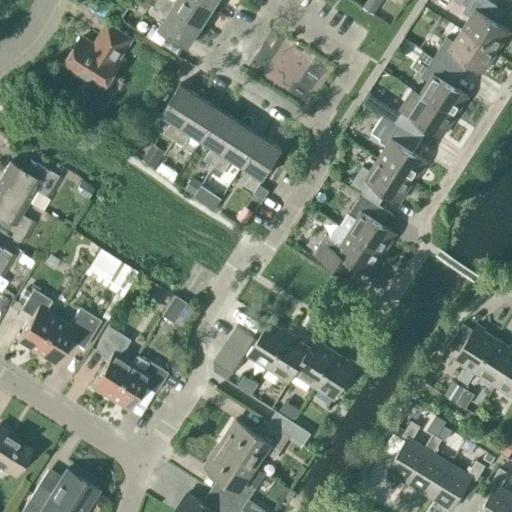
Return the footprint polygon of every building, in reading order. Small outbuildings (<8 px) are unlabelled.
[(155,0),(135,0),(134,2),(149,11),(155,0)] [(187,46),(200,25),(161,0),(156,0),(152,8),(165,17),(158,27),(187,46)] [(161,0),(200,25),(213,5),(205,0),(161,0)] [(462,29),(496,51),(509,30),(488,17),(496,5),(489,0),(469,0),(463,11),(470,16),(462,29)] [(116,59),(130,38),(108,24),(94,45),(81,36),(63,65),(102,90),(120,61),(116,59)] [(434,56),(454,70),(462,58),(483,71),(496,51),(462,29),(454,41),(446,36),(434,56)] [(420,93),(454,116),(467,95),(446,82),(454,70),(434,56),(421,76),(428,81),(420,93)] [(173,138),(200,96),(179,83),(161,112),(172,119),(163,132),(173,138)] [(371,107),(377,97),(368,92),(362,101),(371,107)] [(392,121),(412,134),(420,122),(441,136),(454,116),(420,93),(412,106),(404,101),(392,121)] [(202,138),(220,109),(200,96),(173,138),(183,145),(192,132),(202,138)] [(214,165),(241,123),(220,109),(202,138),(212,145),(204,158),(214,165)] [(392,121),(383,115),(371,132),(380,138),(379,140),(386,145),(378,158),(412,180),(425,160),(405,146),(412,134),(392,121)] [(243,164),(261,136),(241,123),(214,165),(223,171),(232,157),(243,164)] [(263,177),(281,149),(261,136),(243,164),(253,171),(244,184),(254,191),(263,177)] [(165,151),(153,143),(142,159),(154,167),(165,151)] [(412,180),(378,158),(370,170),(362,166),(349,186),(361,193),(370,199),(378,187),(399,201),(412,180)] [(9,161),(0,175),(0,184),(28,201),(35,189),(49,197),(61,176),(35,161),(28,172),(9,161)] [(94,186),(81,178),(74,189),(87,197),(94,186)] [(21,213),(28,201),(0,184),(0,213),(2,215),(0,218),(0,229),(22,242),(34,221),(21,213)] [(214,208),(220,198),(214,193),(207,203),(214,208)] [(382,206),(370,199),(361,193),(348,213),(356,218),(348,230),(382,252),(395,232),(374,218),(382,206)] [(253,212),(242,206),(235,218),(245,224),(253,212)] [(352,262),(369,273),(382,252),(348,230),(340,243),(325,233),(312,253),(319,258),(340,271),(344,265),(348,268),(352,262)] [(0,274),(2,276),(14,255),(0,246),(0,274)] [(100,247),(86,269),(103,280),(101,282),(122,295),(137,271),(100,247)] [(16,339),(35,351),(57,316),(45,309),(51,299),(33,288),(20,308),(31,315),(16,339)] [(174,294),(161,314),(173,322),(186,301),(174,294)] [(68,323),(57,316),(35,351),(54,363),(69,339),(83,347),(100,319),(79,306),(68,323)] [(290,334),(269,320),(254,344),(248,353),(247,354),(268,367),(290,334)] [(467,384),(475,371),(496,338),(476,324),(473,328),(463,321),(448,344),(459,350),(454,358),(464,365),(456,377),(467,384)] [(254,336),(236,324),(227,338),(245,350),(244,351),(248,353),(254,344),(251,342),(254,336)] [(90,385),(109,397),(131,362),(119,355),(130,339),(108,325),(94,349),(107,358),(90,385)] [(310,347),(290,334),(268,367),(288,380),(294,372),(310,347)] [(244,351),(245,350),(227,338),(221,349),(239,361),(244,351)] [(335,351),(315,338),(310,347),(294,372),(314,385),(335,351)] [(511,347),(496,338),(475,371),(495,384),(511,357),(511,347)] [(232,371),(239,361),(221,349),(214,360),(232,371)] [(356,365),(335,351),(314,385),(334,398),(356,365)] [(511,357),(495,384),(511,395),(511,357)] [(172,370),(180,369),(179,358),(171,359),(172,370)] [(142,369),(131,362),(109,397),(128,409),(143,385),(155,392),(167,371),(148,359),(142,369)] [(240,387),(254,395),(260,385),(245,377),(240,387)] [(464,386),(453,379),(444,394),(455,401),(464,386)] [(406,410),(416,416),(422,406),(412,400),(406,410)] [(284,415),(291,419),(298,408),(291,404),(284,415)] [(311,432),(276,410),(269,421),(304,443),(311,432)] [(235,419),(220,442),(254,465),(264,450),(275,457),(289,436),(263,419),(255,432),(235,419)] [(387,469),(408,482),(437,436),(432,433),(424,447),(411,439),(420,425),(411,420),(402,434),(406,437),(387,469)] [(437,434),(444,438),(450,429),(443,425),(437,434)] [(0,463),(15,472),(30,449),(6,434),(8,432),(0,426),(0,463)] [(511,450),(511,437),(507,434),(497,450),(508,457),(511,450)] [(408,482),(430,496),(450,463),(433,452),(441,439),(437,436),(408,482)] [(244,480),(254,465),(220,442),(205,466),(225,479),(216,492),(241,508),(255,487),(244,480)] [(467,473),(450,463),(430,496),(451,509),(471,477),(475,480),(484,465),(475,460),(467,473)] [(477,511),(506,511),(511,504),(511,493),(500,486),(509,472),(500,467),(490,481),(495,484),(477,511)] [(83,511),(98,489),(66,468),(51,492),(38,483),(20,511),(22,511),(83,511)] [(215,511),(240,511),(242,510),(215,492),(207,505),(187,492),(179,505),(181,506),(177,511),(215,511)]
